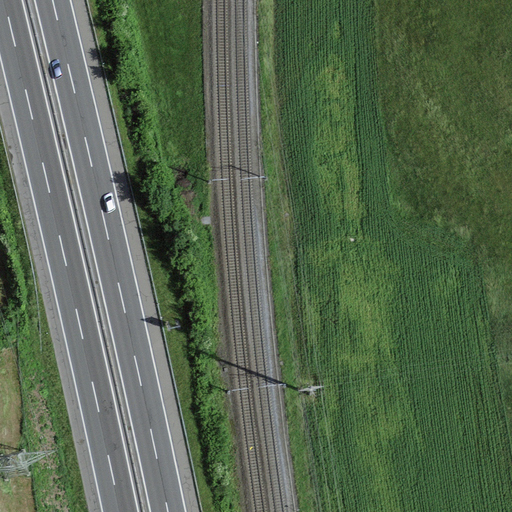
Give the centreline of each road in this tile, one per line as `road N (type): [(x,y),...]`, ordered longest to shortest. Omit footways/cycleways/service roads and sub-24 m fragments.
road 1 (motorway): [(4,0),(120,511)]
road 2 (motorway): [(167,511),(52,0)]
road 3 (track): [(139,0),(178,189)]
